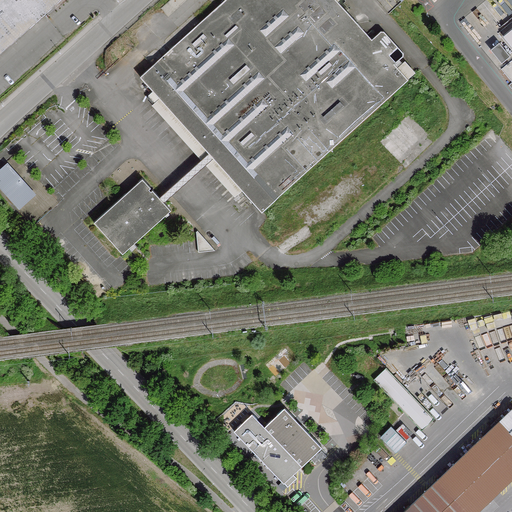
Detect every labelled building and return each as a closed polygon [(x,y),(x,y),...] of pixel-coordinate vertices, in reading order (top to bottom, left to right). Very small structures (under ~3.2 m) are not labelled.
[(0,0),(0,55),(60,0),(0,0)] [(374,39),(338,0),(222,0),(139,75),(262,212),(411,79),(395,63),(406,53),(383,29),(374,39)] [(511,23),(500,33),(511,47),(511,23)] [(36,195),(7,164),(0,169),(0,190),(19,211),(36,195)] [(143,178),(95,222),(125,253),(172,210),(143,178)] [(387,368),(375,379),(406,411),(423,429),(435,418),(387,368)] [(322,447),(284,407),(264,427),(302,466),(310,459),(313,462),(317,458),(314,455),(322,447)] [(481,511),(511,483),(511,408),(403,511),(481,511)]
